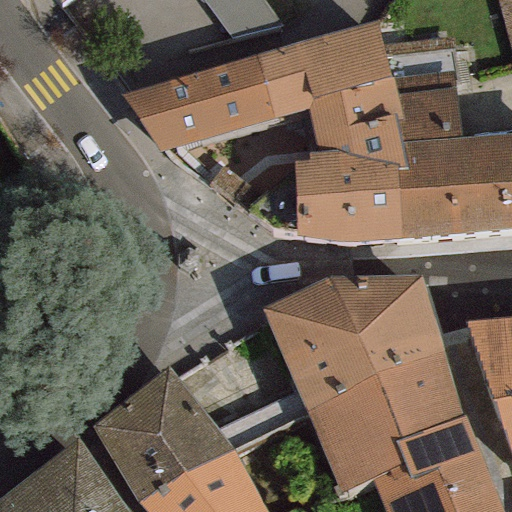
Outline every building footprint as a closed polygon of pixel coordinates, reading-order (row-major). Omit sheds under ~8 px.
[(260,0),(199,0),(230,42),(280,25),(260,0)] [(381,45),(375,23),(254,56),(271,119),(306,109),(314,154),(306,154),(306,163),(293,163),(296,235),(348,242),(399,240),(395,170),(404,168),(393,123),(400,120),(390,78),(381,45)] [(511,134),(460,138),(444,40),(381,45),(390,78),(400,120),(393,123),(404,168),(395,170),(399,240),(511,229),(511,134)] [(271,119),(254,56),(119,96),(157,154),(271,119)] [(443,353),(418,276),(328,276),(263,309),(269,325),(305,411),(375,373),(443,353)] [(511,463),(511,317),(465,322),(511,463)] [(138,503),(183,474),(233,451),(305,411),(269,325),(179,382),(167,366),(91,428),(138,503)] [(395,441),(461,416),(443,353),(375,373),(305,411),(341,493),(371,479),(403,464),(395,441)] [(500,511),(461,416),(395,441),(403,464),(371,479),(384,511),(500,511)] [(125,511),(77,438),(20,482),(38,511),(125,511)] [(263,511),(233,451),(183,474),(138,503),(145,511),(263,511)] [(38,511),(20,482),(0,498),(0,511),(38,511)]
